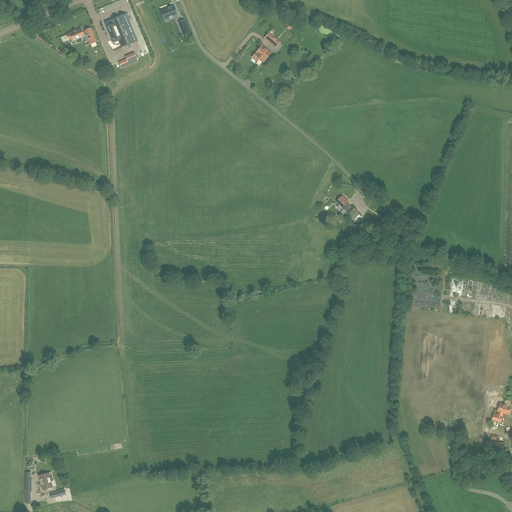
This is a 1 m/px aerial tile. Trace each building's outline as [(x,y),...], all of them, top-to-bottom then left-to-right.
[(176,16),(177,16),(173,6),(171,7),(170,7),(168,8),(161,11),(165,21),(165,20),(164,19),(176,14),(176,16)] [(110,20),(104,23),(106,26),(113,42),(118,40),(121,48),(126,46),(130,44),(136,42),(124,14),(117,17),(114,19),(110,20)] [(285,27),(289,30),(294,24),(290,21),(285,27)] [(186,25),(180,27),(183,36),(190,33),(188,28),(186,25)] [(82,33),(81,28),(75,31),(75,30),(72,31),(73,32),(66,34),(69,40),(71,39),(72,41),(84,36),(86,35),(90,44),(96,42),(93,35),(94,35),(92,30),(91,31),(90,28),(84,31),(85,32),(82,33)] [(270,42),(275,47),(280,42),(274,37),(270,42)] [(252,58),(257,61),(259,59),(263,62),(271,52),(262,46),(252,58)] [(125,57),(126,60),(128,65),(137,61),(134,53),(125,57)] [(342,196),(341,197),(340,197),(338,199),(339,200),(337,202),(342,207),(339,209),(341,212),(344,210),(351,217),(357,211),(352,206),(350,208),(347,205),(348,205),(346,203),(348,202),(342,196)] [(383,217),(389,224),(394,219),(387,213),(383,217)] [(388,228),(380,220),(375,225),(383,233),(388,228)] [(494,414),(492,419),(493,419),(496,420),(501,422),(503,417),(502,416),(503,412),(509,414),(511,407),(510,406),(504,405),(500,403),(498,411),(499,411),(498,415),(494,414)] [(486,441),(485,449),(503,451),(503,449),(504,443),(486,441)] [(51,482),(53,481),(51,472),(39,476),(42,489),(43,489),(43,491),(47,490),(47,488),(52,487),(51,482)] [(64,489),(49,493),(51,499),(66,495),(64,489)]
